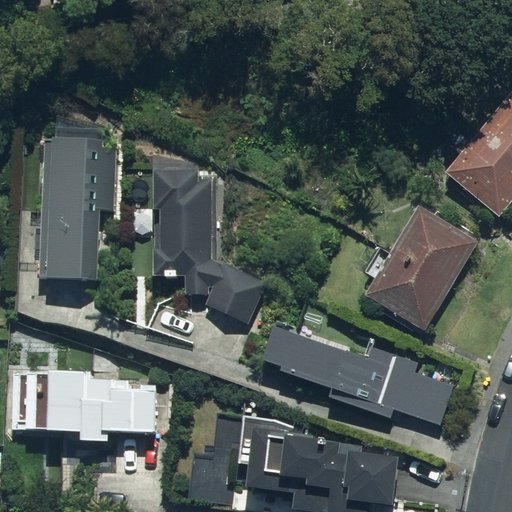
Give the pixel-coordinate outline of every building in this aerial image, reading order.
[(511,106),(453,171),(504,216),(511,207),(511,106)] [(51,136),(44,272),(105,275),(113,140),(51,136)] [(270,279),(221,254),(222,184),(204,184),(204,170),(164,169),(163,210),(169,210),(169,248),(162,248),(162,275),(193,276),(192,291),(217,292),(213,304),(250,323),(270,279)] [(420,202),(372,291),(437,325),(485,237),(420,202)] [(338,385),(332,399),(392,422),(397,409),(447,428),(466,379),(378,345),(373,358),(281,322),(267,357),(338,385)] [(92,432),(91,440),(119,442),(119,434),(167,436),(170,379),(100,376),(100,370),(20,367),(17,429),(92,432)] [(331,510),(348,511),(352,511),(354,498),(398,503),(405,445),(263,429),(256,487),(285,490),(287,474),(312,477),(311,485),(334,487),(331,510)]
